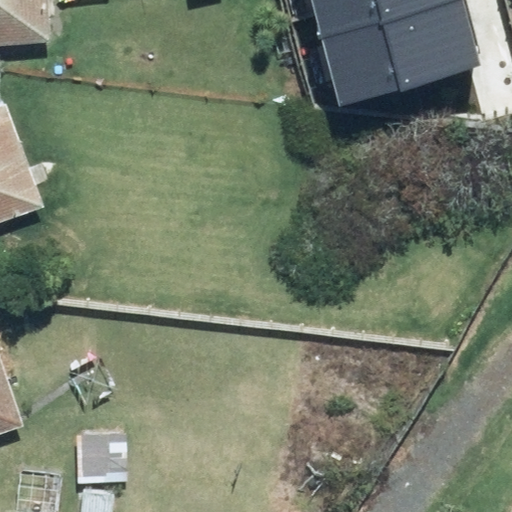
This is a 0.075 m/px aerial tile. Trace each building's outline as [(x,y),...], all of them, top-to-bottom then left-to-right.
[(0,0),(0,44),(48,42),(46,0),(0,0)] [(465,0),(315,0),(337,79),(476,42),(465,0)] [(0,215),(44,200),(7,96),(0,98),(0,215)] [(0,347),(0,430),(25,421),(0,347)] [(130,432),(77,432),(77,480),(130,480),(130,432)] [(511,511),(511,492),(499,511),(511,511)]
